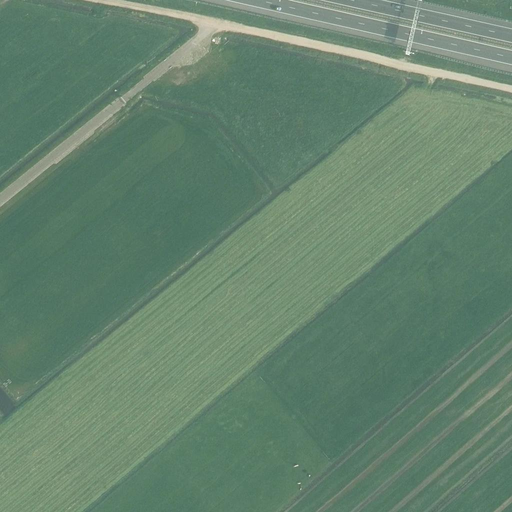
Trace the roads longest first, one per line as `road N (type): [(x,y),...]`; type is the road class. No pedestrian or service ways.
road 1 (track): [(99,0),(511,88)]
road 2 (motorway): [(251,0),(511,58)]
road 3 (motorway): [(511,36),(344,0)]
